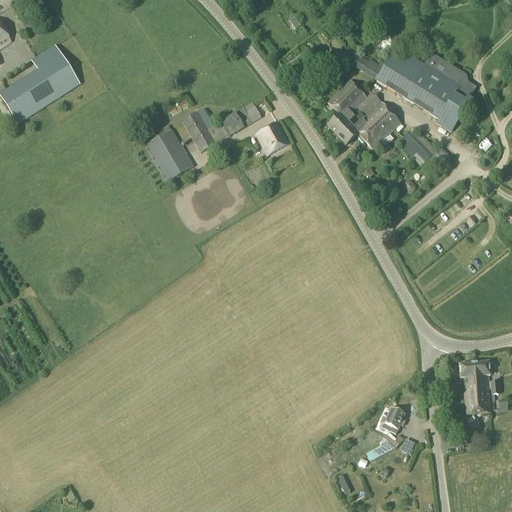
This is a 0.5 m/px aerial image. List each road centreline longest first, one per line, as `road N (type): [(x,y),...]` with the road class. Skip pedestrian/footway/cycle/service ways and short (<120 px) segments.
road 1 (tertiary): [(434,340),(310,132),(202,0)]
road 2 (unclassified): [(446,511),(430,381),(434,340)]
